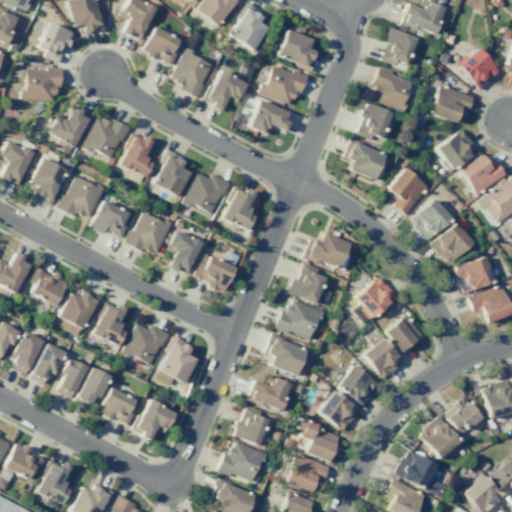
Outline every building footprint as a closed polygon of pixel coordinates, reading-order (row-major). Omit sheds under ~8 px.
[(22,0),(25,3),(22,11),(0,2),(0,0),(22,0)] [(96,12),(101,28),(91,31),(91,30),(81,33),(78,23),(69,26),(61,0),(89,0),(93,12),(96,12)] [(125,35),(117,31),(124,18),(115,13),(121,0),(135,0),(137,1),(137,0),(139,0),(151,6),(144,20),(146,21),(136,38),(126,33),(125,35)] [(227,10),(234,0),(195,0),(189,9),(211,25),(224,8),(227,10)] [(435,20),(430,33),(412,26),(411,29),(396,23),(401,12),(399,11),(402,2),(415,8),(418,0),(424,0),(439,6),(434,20),(435,20)] [(486,0),(498,0),(500,1),(494,8),(486,1),(486,0)] [(246,49),(261,26),(255,23),(262,12),(251,5),(250,7),(241,1),(232,16),(234,18),(223,35),(246,49)] [(0,11),(12,17),(6,29),(7,30),(1,43),(0,42),(0,11)] [(44,21),(67,32),(64,39),(66,40),(63,47),(60,46),(56,53),(57,54),(53,63),(38,56),(40,50),(32,47),(44,21)] [(167,64),(174,50),(168,47),(173,39),(149,27),(138,49),(144,52),(143,55),(150,59),(152,55),(159,59),(159,60),(167,64)] [(401,63),(411,38),(384,27),(379,41),(383,43),(380,51),(379,51),(375,60),(389,65),(392,60),(401,63)] [(309,62),(305,71),(291,65),(292,62),(271,54),(281,28),(307,38),(303,48),(310,51),(306,61),(309,62)] [(499,29),(506,30),(505,37),(498,36),(499,29)] [(510,39),(511,39),(511,74),(506,72),(506,71),(500,69),(501,68),(499,67),(510,39)] [(253,54),(259,44),(253,41),(247,50),(253,54)] [(199,85),(192,97),(175,88),(177,84),(171,81),(172,79),(166,75),(182,47),(188,51),(190,56),(207,65),(197,84),(199,85)] [(473,47),(462,57),(460,55),(450,63),(473,89),(488,77),(487,76),(492,72),(491,71),(492,70),(473,47)] [(437,52),(445,55),(442,63),(434,60),(437,52)] [(288,69),(303,75),(295,95),(291,93),(288,99),(285,98),(283,104),(253,92),(256,84),(260,82),(268,64),(287,72),(288,69)] [(400,99),(402,104),(398,112),(367,99),(370,93),(367,92),(370,86),(367,85),(375,65),(388,71),(387,74),(407,82),(400,99)] [(42,66),(57,67),(56,88),(52,88),(51,95),(48,95),(48,101),(15,99),(16,91),(20,86),(21,68),(42,69),(42,66)] [(207,106),(215,111),(222,98),(231,102),(241,84),(229,77),(230,76),(217,69),(209,82),(208,81),(198,99),(208,104),(207,106)] [(435,84),(424,113),(450,122),(453,115),(456,116),(458,110),(463,111),(469,96),(435,84)] [(284,122),(281,131),(267,125),(263,134),(243,126),(249,113),(247,112),(253,99),(267,104),(268,102),(286,110),(282,121),(284,122)] [(376,136),(386,112),(362,102),(359,110),(357,109),(354,116),(358,117),(354,125),(350,133),(364,139),(367,133),(376,136)] [(76,112),(86,117),(78,133),(76,132),(64,153),(52,146),(56,139),(44,132),(54,113),(62,118),(69,105),(78,110),(76,112)] [(106,117),(125,127),(118,140),(115,139),(105,157),(88,148),(83,150),(76,146),(91,117),(97,119),(98,117),(104,120),(106,117)] [(430,146),(439,158),(436,160),(444,170),(472,149),(461,134),(461,135),(457,130),(456,131),(455,129),(430,146)] [(139,136),(147,140),(140,153),(149,158),(139,177),(127,170),(126,172),(113,165),(120,152),(118,151),(127,133),(138,138),(139,136)] [(360,146),(379,153),(368,179),(343,168),(346,160),(338,156),(346,137),(361,143),(360,146)] [(2,181),(0,180),(0,141),(1,140),(13,146),(14,145),(27,152),(21,165),(22,166),(13,184),(3,179),(2,181)] [(393,154),(400,158),(405,148),(398,145),(393,154)] [(176,167),(185,172),(171,196),(147,183),(158,163),(155,162),(162,148),(181,158),(176,167)] [(471,194),(453,169),(476,153),(480,160),(483,158),(487,163),(491,160),(500,174),(471,194)] [(52,189),(62,170),(37,157),(25,182),(33,186),(30,192),(40,198),(39,200),(47,204),(54,190),(52,189)] [(423,187),(400,166),(382,187),(388,192),(386,195),(391,199),(388,203),(400,214),(423,187)] [(218,195),(224,182),(207,173),(205,178),(192,172),(176,202),(183,206),(190,204),(205,212),(215,193),(218,195)] [(479,210),(481,208),(491,223),(511,208),(511,180),(508,175),(496,183),(495,182),(481,192),(482,194),(472,201),(479,210)] [(58,193),(51,206),(69,215),(71,212),(77,215),(79,213),(84,216),(100,186),(93,183),(86,184),(71,176),(61,195),(58,193)] [(241,188),(249,192),(243,205),(251,210),(242,229),(229,222),(229,224),(215,217),(222,204),(220,203),(230,185),(240,190),(241,188)] [(427,198),(446,217),(422,240),(409,226),(410,225),(406,221),(407,220),(405,218),(427,198)] [(123,223),(116,237),(108,233),(108,232),(100,228),(98,231),(85,225),(98,200),(122,212),(118,221),(123,223)] [(126,229),(119,242),(136,250),(139,246),(151,252),(167,222),(160,218),(154,219),(138,211),(128,230),(126,229)] [(511,236),(508,232),(506,234),(498,223),(511,213),(511,236)] [(467,242),(458,231),(460,229),(452,220),(425,243),(438,257),(438,256),(442,261),(444,260),(445,262),(467,242)] [(171,271),(162,266),(169,253),(161,248),(170,230),(183,236),(183,235),(197,242),(190,255),(192,256),(182,274),(172,268),(171,271)] [(343,242),(332,267),(313,259),(311,263),(297,257),(305,238),(313,241),(317,231),(343,242)] [(10,251),(18,256),(18,257),(29,264),(20,279),(17,277),(8,294),(0,289),(0,261),(3,263),(10,251)] [(229,267),(217,290),(211,287),(210,289),(203,286),(205,282),(197,278),(196,279),(187,275),(195,260),(201,263),(204,255),(229,267)] [(479,255),(488,280),(458,292),(451,274),(452,274),(450,268),(451,268),(451,266),(479,255)] [(319,277),(309,304),(282,293),(288,278),(293,279),(296,271),(295,270),(298,262),(314,268),(311,274),(319,277)] [(55,278),(61,281),(48,305),(24,292),(29,283),(23,280),(31,266),(40,271),(39,272),(46,276),(49,272),(56,276),(55,278)] [(379,281),(391,296),(364,319),(356,309),(358,307),(349,296),(372,277),(373,278),(374,277),(379,282),(379,281)] [(497,284),(507,313),(482,323),(479,315),(476,316),(473,310),(469,312),(463,296),(497,284)] [(78,288),(96,297),(88,313),(85,311),(72,336),(48,323),(64,292),(73,297),(78,288)] [(318,311),(315,320),(310,321),(303,338),(284,330),(283,333),(268,327),(276,307),(280,309),(283,303),(285,304),(287,298),(318,311)] [(119,331),(112,345),(100,339),(99,340),(86,333),(95,317),(93,316),(101,301),(110,306),(112,303),(121,308),(114,322),(116,323),(114,328),(119,331)] [(401,314),(417,334),(410,339),(412,341),(397,353),(380,330),(401,314)] [(328,317),(336,320),(332,329),(324,326),(328,317)] [(6,326),(0,322),(0,346),(1,345),(4,347),(13,331),(6,327),(6,326)] [(146,324),(164,334),(157,347),(154,345),(144,363),(128,355),(121,357),(115,353),(131,322),(143,329),(146,324)] [(38,340),(19,331),(6,356),(10,358),(6,366),(21,373),(38,340)] [(300,349),(290,374),(265,364),(269,356),(260,352),(264,341),(263,341),(266,333),(282,339),(281,341),(300,349)] [(176,340),(186,345),(182,354),(190,358),(177,382),(168,377),(164,384),(150,377),(164,350),(160,349),(168,334),(177,339),(176,340)] [(376,334),(399,363),(384,375),(383,373),(378,377),(376,376),(375,377),(357,354),(368,345),(366,342),(376,334)] [(311,338),(318,341),(314,349),(308,346),(311,338)] [(41,343),(60,352),(47,377),(43,375),(39,383),(24,376),(41,343)] [(71,360),(82,366),(65,398),(51,390),(58,376),(55,374),(63,358),(71,361),(71,360)] [(354,363),(361,369),(358,373),(371,382),(366,388),(368,390),(357,405),(328,384),(336,373),(338,375),(346,364),(351,367),(354,363)] [(86,366),(105,376),(92,401),(88,399),(85,404),(70,396),(86,366)] [(313,376),(310,381),(305,378),(308,373),(313,376)] [(284,383),(278,398),(280,399),(276,409),(258,402),(257,404),(243,398),(247,389),(244,388),(248,379),(260,384),(264,375),(284,383)] [(501,379),(510,413),(498,417),(498,414),(484,417),(477,389),(478,388),(478,387),(484,385),(483,384),(501,379)] [(289,381),(298,385),(295,392),(286,388),(289,381)] [(131,410),(124,425),(115,420),(116,419),(108,415),(105,420),(98,416),(100,413),(93,409),(105,386),(130,399),(126,407),(131,410)] [(336,430),(337,428),(338,429),(343,422),(344,423),(354,409),(326,388),(318,398),(320,400),(312,411),(336,430)] [(458,396),(476,417),(455,435),(438,415),(449,406),(447,404),(453,399),(454,400),(458,396)] [(169,412),(159,432),(151,427),(144,440),(135,435),(136,433),(126,428),(134,413),(136,414),(145,398),(158,404),(157,406),(169,412)] [(254,415),(256,410),(242,405),(235,421),(231,420),(228,427),(231,428),(228,435),(252,445),(263,419),(254,415)] [(311,427),(333,436),(323,460),(300,451),(305,439),(295,435),(298,430),(291,427),(296,416),(313,423),(311,427)] [(433,416),(454,441),(434,458),(414,435),(415,434),(414,433),(419,429),(418,428),(433,416)] [(269,433),(270,432),(272,431),(273,431),(275,431),(276,432),(277,433),(278,435),(278,436),(277,438),(277,439),(275,440),(274,440),(272,440),(271,440),(270,439),(269,438),(268,436),(268,434),(269,433)] [(290,440),(287,448),(279,445),(282,437),(290,440)] [(258,462),(261,454),(230,440),(227,447),(225,446),(222,452),(219,451),(211,471),(225,477),(227,473),(246,481),(253,463),(258,462)] [(24,451),(40,459),(32,474),(27,471),(22,479),(9,472),(0,489),(0,462),(10,443),(17,447),(18,444),(25,448),(24,451)] [(404,451),(430,464),(424,475),(427,477),(420,490),(388,473),(397,456),(399,457),(401,451),(403,452),(404,451)] [(307,483),(311,485),(314,479),(317,480),(323,466),(291,453),(279,481),(304,491),(307,483)] [(503,496),(511,487),(511,465),(505,457),(487,474),(492,479),(490,481),(503,496)] [(480,458),(486,465),(480,470),(474,463),(480,458)] [(56,461),(66,466),(58,480),(62,481),(59,487),(64,490),(56,504),(43,497),(43,498),(30,492),(39,475),(37,474),(45,459),(55,465),(56,461)] [(477,473),(499,500),(485,511),(484,511),(483,511),(474,511),(458,493),(469,483),(467,481),(477,473)] [(247,494),(239,511),(218,511),(211,509),(215,501),(205,497),(213,476),(230,483),(229,487),(247,494)] [(387,511),(409,511),(419,494),(388,478),(381,491),(385,493),(382,499),(385,501),(381,509),(387,511)] [(421,490),(427,479),(440,486),(435,497),(421,490)] [(90,482),(109,492),(101,506),(98,504),(93,511),(66,511),(64,511),(77,486),(85,491),(90,482)] [(16,489),(24,493),(19,501),(11,496),(16,489)] [(307,509),(305,511),(274,511),(284,491),(307,501),(304,508),(307,509)] [(107,511),(109,509),(106,507),(113,495),(131,504),(129,508),(135,511),(134,511),(107,511)] [(0,511),(26,511),(0,498),(0,511)]
